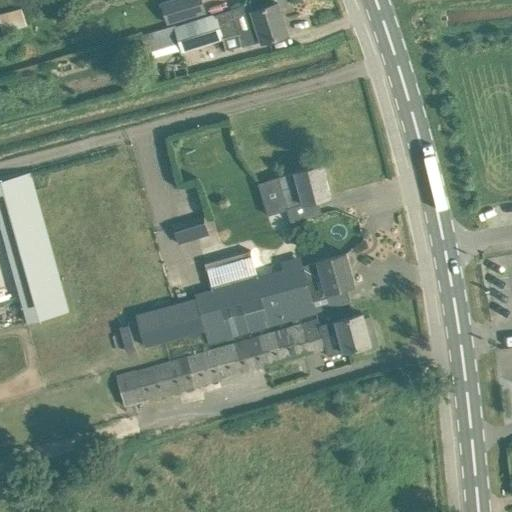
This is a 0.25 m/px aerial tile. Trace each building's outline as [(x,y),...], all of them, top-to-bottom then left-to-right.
[(168,24),(206,13),(202,0),(169,0),(162,2),(168,24)] [(238,33),(241,46),(242,48),(264,41),(269,40),(288,34),(278,2),(259,8),(252,11),(250,4),(233,9),(176,27),(181,41),(184,50),(222,38),(238,33)] [(323,164),(303,169),(279,175),(287,207),(331,195),(324,170),(323,164)] [(0,222),(27,322),(69,310),(31,172),(0,180),(0,222)] [(173,227),(202,219),(199,210),(171,218),(173,227)] [(173,228),(177,242),(208,233),(205,220),(173,228)] [(195,295),(195,298),(137,314),(145,347),(205,330),(206,332),(208,343),(228,337),(316,312),(312,300),(328,295),(327,292),(355,284),(347,252),(327,258),(318,261),(303,265),(304,269),(285,274),(284,269),(271,273),(258,277),(251,251),(205,263),(213,290),(195,295)] [(318,318),(293,325),(294,325),(301,355),(326,348),(328,355),(365,345),(366,351),(379,347),(373,324),(367,325),(363,312),(320,324),(318,318)] [(293,325),(117,374),(123,397),(125,404),(301,355),(294,325),(293,325)]
